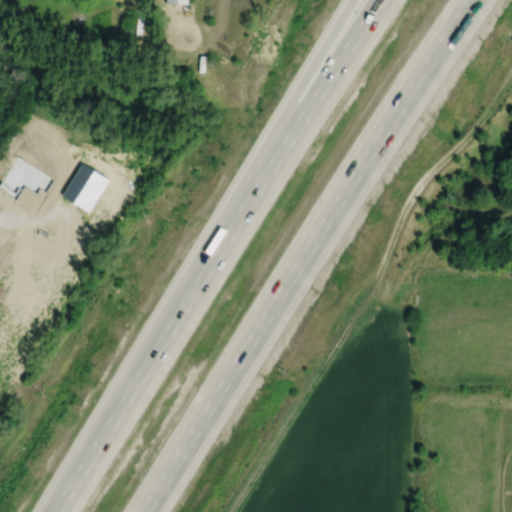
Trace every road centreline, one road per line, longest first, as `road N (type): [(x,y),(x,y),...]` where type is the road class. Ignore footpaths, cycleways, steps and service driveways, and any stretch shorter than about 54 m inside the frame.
road 1 (motorway): [(140,511),(468,0)]
road 2 (motorway): [(377,0),(53,511)]
road 3 (motorway): [(353,0),(102,432)]
road 4 (track): [(232,511),(366,301)]
